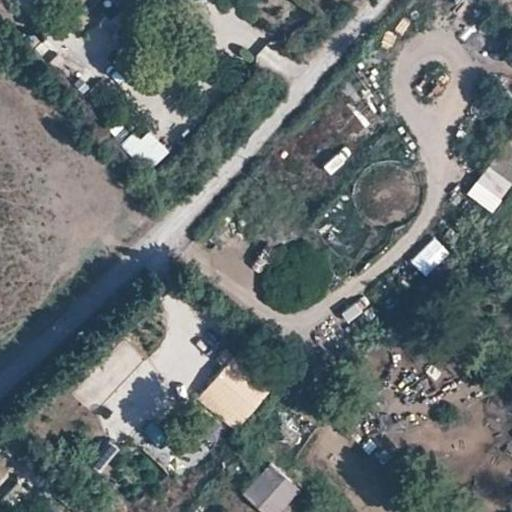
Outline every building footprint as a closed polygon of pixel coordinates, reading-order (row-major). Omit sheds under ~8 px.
[(112,0),(131,20),(151,0),(112,0)] [(266,74),(286,66),(274,41),(255,49),(266,74)] [(145,167),(169,146),(145,120),(121,141),(145,167)] [(493,208),(511,179),(511,122),(468,191),(493,208)] [(132,208),(144,221),(157,207),(145,195),(132,208)] [(230,228),(222,239),(245,255),(253,243),(230,228)] [(433,233),(408,256),(426,275),(451,252),(433,233)] [(358,298),(369,319),(379,315),(368,293),(358,298)] [(250,404),(270,384),(262,372),(258,374),(234,356),(216,374),(250,404)] [(88,460),(102,469),(119,444),(106,435),(88,460)] [(273,459),(244,491),(267,511),(271,511),(299,482),(273,459)]
